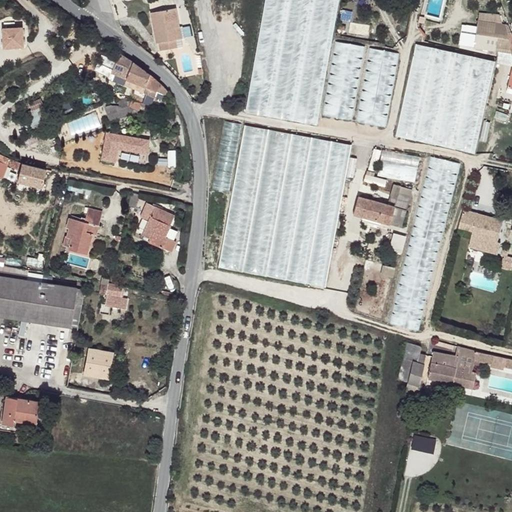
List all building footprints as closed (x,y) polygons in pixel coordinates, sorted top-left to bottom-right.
[(175,9),(149,15),(156,46),(162,44),(164,53),(178,49),(174,30),(179,29),(175,9)] [(511,28),(511,26),(480,19),(475,44),(511,52),(511,54),(511,28)] [(179,29),(174,30),(178,49),(184,48),(182,41),(185,40),(182,28),(179,29)] [(413,44),(397,136),(476,150),(492,57),(413,44)] [(119,53),(112,70),(126,77),(125,79),(145,86),(155,90),(165,94),(166,90),(133,61),(119,53)] [(90,58),(89,61),(98,65),(95,71),(106,76),(110,66),(100,62),(90,58)] [(89,61),(86,67),(95,71),(98,65),(89,61)] [(112,70),(111,73),(125,79),(126,77),(112,70)] [(145,86),(143,90),(153,95),(155,90),(145,86)] [(135,92),(134,98),(143,101),(145,95),(135,92)] [(107,109),(110,118),(118,116),(115,107),(107,109)] [(151,109),(143,119),(148,124),(157,114),(151,109)] [(219,267),(326,284),(348,147),(340,145),(338,160),(334,159),(332,174),(300,169),(300,174),(268,169),(268,166),(264,165),(263,173),(257,172),(258,166),(245,164),(247,154),(238,152),(219,267)] [(414,181),(419,156),(381,148),(376,174),(414,181)] [(1,151),(0,153),(0,159),(7,164),(19,172),(17,182),(41,189),(46,169),(22,162),(1,151)] [(359,196),(354,213),(390,223),(395,206),(359,196)] [(154,207),(147,204),(141,216),(149,220),(143,234),(150,238),(149,241),(163,247),(171,251),(176,242),(167,237),(165,236),(169,226),(164,223),(169,213),(154,207)] [(401,207),(395,206),(390,223),(400,226),(405,208),(401,207)] [(507,219),(467,209),(462,225),(475,228),(471,243),(501,251),(504,240),(501,239),(507,219)] [(70,250),(87,255),(93,235),(86,233),(88,226),(99,228),(103,215),(89,211),(85,223),(70,220),(68,230),(71,231),(69,239),(73,241),(70,250)] [(169,213),(164,223),(169,226),(174,216),(169,213)] [(26,271),(0,266),(0,316),(69,329),(76,290),(25,280),(26,271)] [(108,288),(105,297),(121,299),(123,291),(117,289),(118,287),(112,286),(108,285),(108,288)] [(101,287),(99,296),(105,297),(108,288),(101,287)] [(76,290),(69,329),(77,330),(83,297),(84,291),(76,290)] [(105,297),(104,307),(125,311),(126,300),(121,299),(105,297)] [(408,342),(399,378),(406,380),(404,387),(419,390),(425,363),(418,361),(422,346),(408,342)] [(435,350),(429,377),(474,387),(477,372),(473,371),(476,361),(495,366),(498,355),(476,351),(461,348),(459,355),(435,350)] [(87,352),(82,376),(107,381),(112,357),(87,352)] [(495,366),(494,368),(505,371),(508,357),(498,355),(495,366)] [(112,357),(107,381),(116,382),(120,358),(112,357)] [(7,408),(5,423),(16,425),(17,421),(39,423),(42,401),(9,396),(7,408)] [(7,407),(3,407),(0,429),(21,432),(22,427),(37,429),(39,423),(17,421),(16,425),(5,423),(7,407)] [(432,453),(436,440),(414,434),(410,447),(432,453)]
